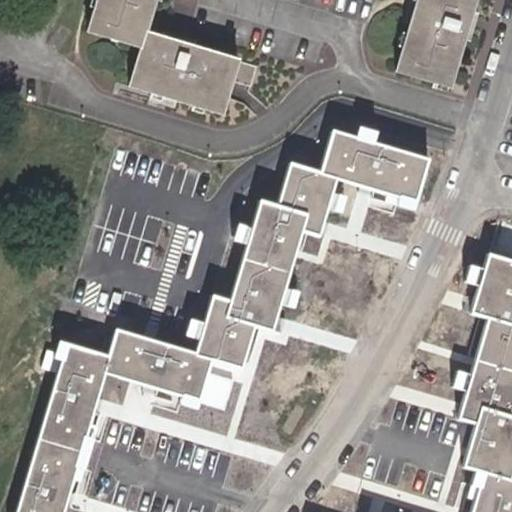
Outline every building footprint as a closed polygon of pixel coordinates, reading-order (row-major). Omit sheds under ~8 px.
[(95,0),(85,32),(138,50),(126,88),(149,95),(153,82),(167,86),(163,99),(219,116),(229,83),(247,88),(253,68),(180,44),(176,58),(161,53),(165,40),(144,33),(153,0),(95,0)] [(416,0),(426,3),(423,13),(411,9),(391,73),(446,90),(465,26),(452,22),(456,12),(469,16),(473,0),(416,0)] [(416,0),(413,0),(411,9),(423,13),(426,3),(416,0)] [(465,26),(469,16),(456,12),(452,22),(465,26)] [(180,44),(165,40),(161,53),(176,58),(180,44)] [(149,95),(163,99),(167,86),(153,82),(149,95)] [(151,343),(137,386),(195,403),(207,361),(237,370),(250,328),(268,333),(276,305),(281,290),(298,232),(316,237),(324,209),(329,193),(333,180),(411,204),(423,161),(329,132),(317,174),(287,165),(274,208),(256,203),(248,229),(244,245),(226,303),(209,298),(201,324),(197,340),(192,356),(151,343)] [(335,195),(329,193),(324,209),(330,211),(335,195)] [(237,242),(244,245),(248,229),(242,227),(237,242)] [(511,420),(507,419),(511,400),(511,263),(485,256),(480,272),(475,289),(467,314),(485,320),(469,373),(464,391),(455,419),(473,425),(461,467),(481,473),(468,511),(511,511),(511,483),(506,481),(511,467),(511,462),(511,420)] [(475,289),(480,272),(474,270),(468,287),(475,289)] [(281,290),(276,305),(283,307),(287,292),(281,290)] [(190,338),(197,340),(201,324),(195,322),(190,338)] [(123,382),(137,386),(151,343),(128,337),(113,332),(106,358),(101,375),(123,382)] [(60,511),(101,375),(106,358),(63,346),(13,511),(60,511)] [(459,389),(464,391),(469,373),(464,372),(459,389)]
